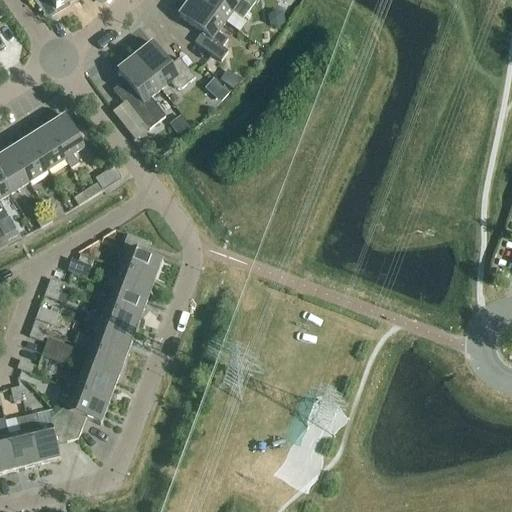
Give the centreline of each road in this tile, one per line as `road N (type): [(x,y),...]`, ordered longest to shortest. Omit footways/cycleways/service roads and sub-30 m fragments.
road 1 (residential): [(0,509),(110,480),(118,464),(192,261),(185,233),(155,193)]
road 2 (residential): [(155,193),(58,59)]
road 3 (residential): [(155,193),(41,266)]
road 4 (residential): [(41,266),(0,379)]
